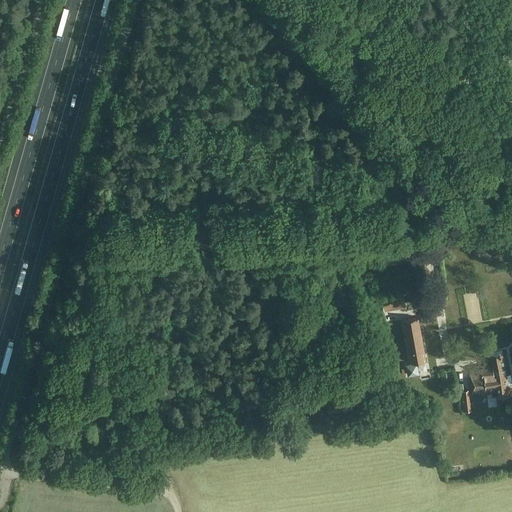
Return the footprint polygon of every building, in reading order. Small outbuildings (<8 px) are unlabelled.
[(403,294),(394,296),(396,308),(405,306),(403,294)] [(425,360),(417,317),(403,320),(410,363),(412,363),(412,365),(405,366),(407,375),(416,374),(415,364),(414,364),(414,362),(425,360)] [(340,351),(342,361),(355,358),(353,348),(352,349),(351,342),(339,345),(340,351)] [(502,351),(490,353),(493,367),(494,376),(496,375),(498,386),(499,395),(498,395),(498,396),(511,394),(511,384),(508,385),(507,374),(507,373),(502,351)] [(482,372),(469,373),(472,394),(491,391),(490,387),(498,386),(496,375),(494,376),(493,367),(482,368),(482,372)] [(469,390),(461,391),(464,411),(471,410),(469,390)] [(239,396),(241,409),(258,406),(256,393),(239,396)] [(327,395),(329,412),(353,408),(352,396),(343,397),(343,393),(327,395)]
